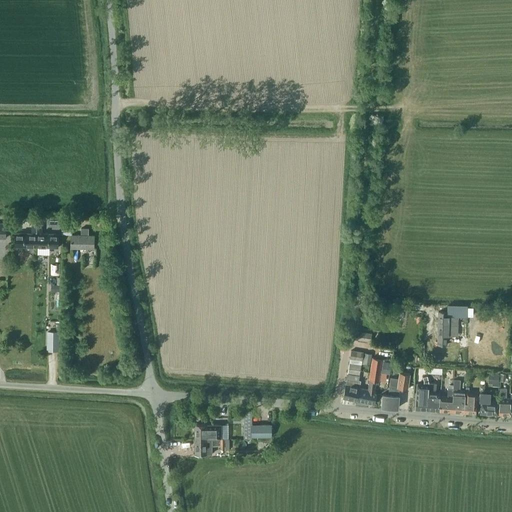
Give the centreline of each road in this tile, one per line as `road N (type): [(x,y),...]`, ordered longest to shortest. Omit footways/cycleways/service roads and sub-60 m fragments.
road 1 (unclassified): [(154,394),(120,208),(107,0)]
road 2 (unclassified): [(511,422),(154,394)]
road 3 (track): [(395,109),(115,103)]
road 4 (unclassified): [(154,394),(0,384)]
